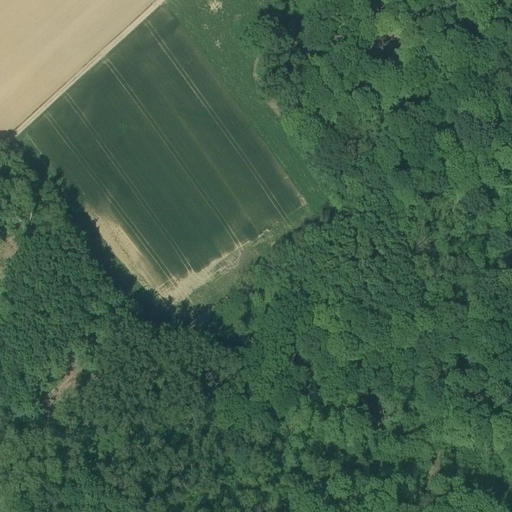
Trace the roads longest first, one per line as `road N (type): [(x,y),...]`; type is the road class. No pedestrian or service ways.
road 1 (track): [(511,91),(0,466)]
road 2 (track): [(9,511),(0,498),(0,147),(160,0)]
